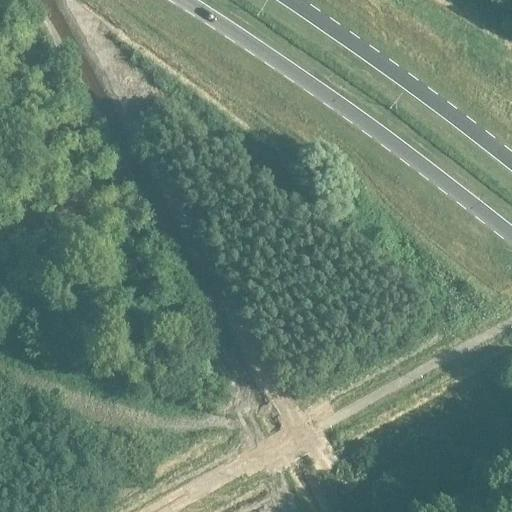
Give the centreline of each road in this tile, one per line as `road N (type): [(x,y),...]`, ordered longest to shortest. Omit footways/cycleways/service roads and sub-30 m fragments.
road 1 (tertiary): [(178,0),(511,241)]
road 2 (tertiary): [(511,167),(282,0)]
